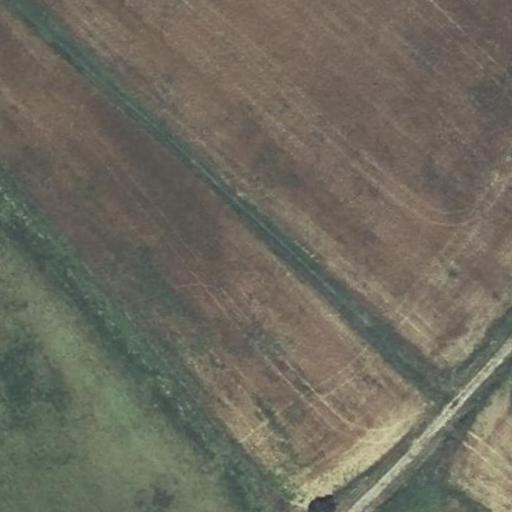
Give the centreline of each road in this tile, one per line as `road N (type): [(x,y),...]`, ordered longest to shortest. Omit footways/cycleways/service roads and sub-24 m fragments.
road 1 (track): [(459,404),(338,305),(26,0)]
road 2 (track): [(353,511),(511,341)]
